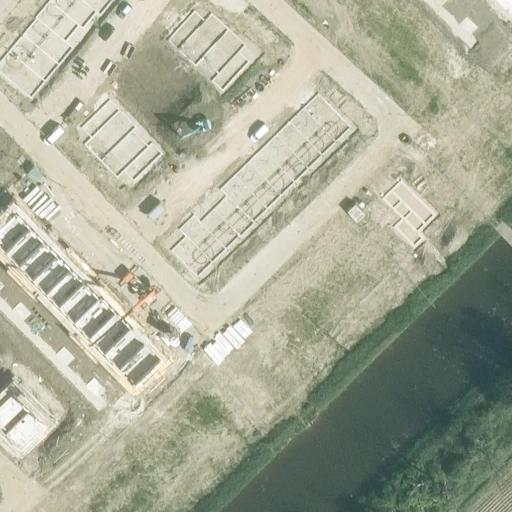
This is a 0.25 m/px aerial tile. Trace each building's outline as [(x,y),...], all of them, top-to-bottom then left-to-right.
[(81,0),(49,0),(49,1),(78,25),(92,8),(81,0)] [(81,0),(92,8),(98,0),(81,0)] [(316,0),(326,9),(331,14),(328,17),(328,18),(344,0),(316,0)] [(374,0),(344,0),(328,18),(347,35),(357,24),(361,20),(369,28),(386,10),(374,0)] [(423,0),(416,0),(411,5),(417,10),(425,2),(423,0)] [(450,0),(440,0),(437,3),(442,9),(451,1),(450,0)] [(511,0),(502,0),(497,5),(511,20),(511,0)] [(49,1),(35,17),(64,42),(78,25),(49,1)] [(142,7),(135,16),(141,21),(148,12),(142,7)] [(188,16),(166,40),(177,50),(183,43),(200,58),(227,29),(210,12),(198,25),(188,16)] [(135,16),(127,25),(133,30),(141,21),(135,16)] [(35,17),(21,34),(50,58),(64,42),(35,17)] [(401,24),(381,45),(387,50),(389,52),(391,54),(383,62),(396,73),(395,73),(396,73),(401,78),(398,81),(398,82),(428,49),(401,24)] [(465,25),(456,33),(462,39),(471,31),(465,25)] [(227,29),(200,58),(203,61),(216,73),(210,80),(221,91),(243,66),(233,57),(245,45),(227,29)] [(471,31),(462,39),(468,45),(476,36),(471,31)] [(21,34),(7,51),(36,75),(50,58),(21,34)] [(511,40),(492,60),(503,71),(511,62),(511,40)] [(119,44),(112,53),(118,58),(125,49),(119,44)] [(428,49),(398,82),(417,99),(426,88),(427,88),(430,84),(439,92),(455,74),(428,49)] [(7,51),(0,58),(0,73),(22,92),(36,75),(7,51)] [(112,53),(104,62),(110,67),(118,58),(112,53)] [(87,73),(79,82),(85,88),(93,78),(87,73)] [(259,76),(251,84),(257,90),(265,81),(259,76)] [(289,77),(280,86),(286,92),(294,83),(289,77)] [(79,82),(72,92),(78,97),(85,88),(79,82)] [(246,90),(238,99),(244,104),(252,95),(246,90)] [(62,96),(57,103),(67,110),(72,104),(62,96)] [(94,132),(82,144),(99,161),(128,133),(112,117),(119,110),(108,99),(85,122),(94,132)] [(238,99),(230,107),(236,113),(244,104),(238,99)] [(323,99),(309,113),(336,140),(350,127),(323,99)] [(309,113),(295,127),(322,154),(336,140),(309,113)] [(216,114),(208,123),(214,128),(222,119),(216,114)] [(208,123),(200,131),(206,137),(214,128),(208,123)] [(295,127),(281,140),(308,168),(322,154),(295,127)] [(128,133),(99,161),(115,178),(127,166),(137,176),(161,153),(150,142),(143,149),(128,133)] [(281,140),(267,154),(294,181),(308,168),(281,140)] [(194,146),(185,154),(191,160),(200,151),(194,146)] [(185,154),(177,162),(183,168),(191,160),(185,154)] [(267,154),(253,168),(280,195),(294,181),(267,154)] [(253,168),(239,182),(266,209),(280,195),(253,168)] [(167,172),(158,181),(164,186),(172,178),(167,172)] [(158,181),(149,189),(155,195),(164,186),(158,181)] [(239,182),(225,195),(252,222),(266,209),(239,182)] [(400,182),(382,200),(402,221),(393,230),(413,251),(423,241),(418,235),(435,218),(400,182)] [(225,195),(211,209),(238,236),(252,222),(225,195)] [(14,206),(0,219),(0,245),(2,247),(29,222),(14,206)] [(211,209),(197,223),(224,250),(238,236),(211,209)] [(160,210),(152,219),(157,224),(166,216),(160,210)] [(360,220),(338,241),(386,289),(419,257),(406,244),(398,253),(380,234),(377,237),(360,220)] [(29,222),(2,247),(17,263),(44,237),(29,222)] [(197,223),(183,236),(210,263),(224,250),(197,223)] [(183,236),(169,250),(196,277),(210,263),(183,236)] [(44,237),(17,263),(32,278),(59,253),(44,237)] [(59,253),(32,278),(47,294),(74,268),(59,253)] [(74,268),(47,294),(63,309),(89,284),(74,268)] [(89,284),(63,309),(78,325),(104,299),(89,284)] [(104,299),(78,325),(93,340),(121,313),(106,297),(104,299)] [(23,306),(15,315),(20,320),(29,312),(23,306)] [(29,312),(20,320),(26,326),(34,318),(29,312)] [(121,313),(93,340),(108,356),(134,330),(136,328),(121,313)] [(44,327),(35,336),(41,341),(50,333),(44,327)] [(134,330),(108,356),(123,371),(149,345),(134,330)] [(149,345),(123,371),(138,387),(164,361),(149,345)] [(69,353),(60,361),(66,367),(74,358),(69,353)] [(74,358),(66,367),(71,372),(80,364),(74,358)] [(55,366),(47,374),(52,380),(61,372),(55,366)] [(61,372),(52,380),(58,386),(67,378),(61,372)] [(12,387),(0,398),(0,425),(3,429),(29,403),(12,387)] [(94,388),(85,397),(91,402),(99,394),(94,388)] [(99,394),(91,402),(96,408),(105,400),(99,394)] [(29,403),(3,429),(19,445),(45,420),(29,403)]
